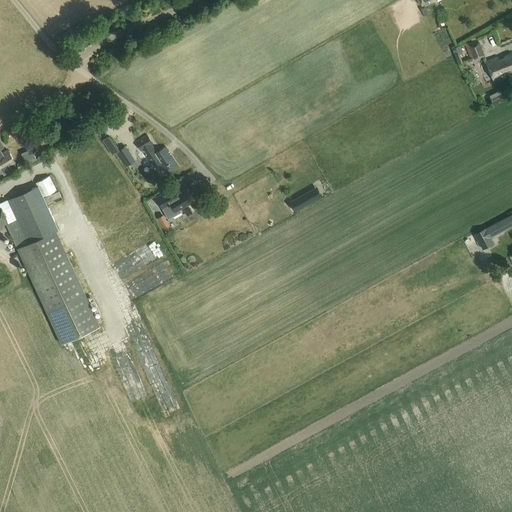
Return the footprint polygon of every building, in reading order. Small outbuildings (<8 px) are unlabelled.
[(477,40),(464,45),(470,60),(473,58),(474,60),(485,57),(479,42),(478,42),(477,40)] [(505,75),(509,74),(511,78),(509,79),(511,85),(511,55),(499,60),(497,59),(486,63),(494,82),(505,77),(505,75)] [(505,91),(490,98),(494,105),(509,98),(505,91)] [(153,168),(159,164),(166,175),(178,168),(165,148),(156,154),(151,146),(153,145),(147,136),(135,144),(141,152),(142,151),(153,168)] [(0,171),(1,171),(4,175),(12,170),(9,166),(14,163),(7,152),(3,154),(0,150),(3,148),(0,142),(0,171)] [(128,168),(135,162),(125,148),(117,153),(128,168)] [(24,161),(17,164),(19,170),(26,166),(24,161)] [(0,228),(6,226),(7,228),(26,271),(47,316),(60,345),(61,345),(100,327),(56,231),(51,233),(31,189),(7,201),(0,203),(0,228)] [(181,213),(179,210),(192,203),(185,191),(174,197),(170,190),(155,199),(163,214),(169,211),(173,217),(181,213)] [(302,197),(281,209),(285,217),(293,212),(306,205),(302,197)] [(183,210),(187,217),(192,214),(189,207),(183,210)] [(511,214),(508,216),(473,234),(481,250),(493,244),(490,238),(511,227),(511,214)] [(156,219),(164,233),(171,230),(163,215),(156,219)]
